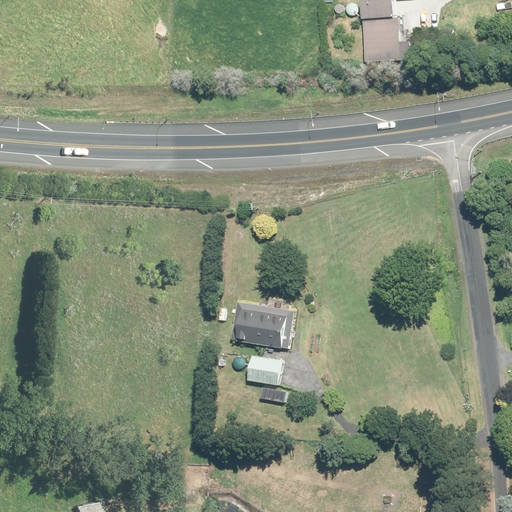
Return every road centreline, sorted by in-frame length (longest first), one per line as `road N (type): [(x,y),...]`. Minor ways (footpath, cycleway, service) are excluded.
road 1 (trunk): [(452,124),(252,147),(0,139)]
road 2 (unclassified): [(493,511),(479,306),(452,124)]
